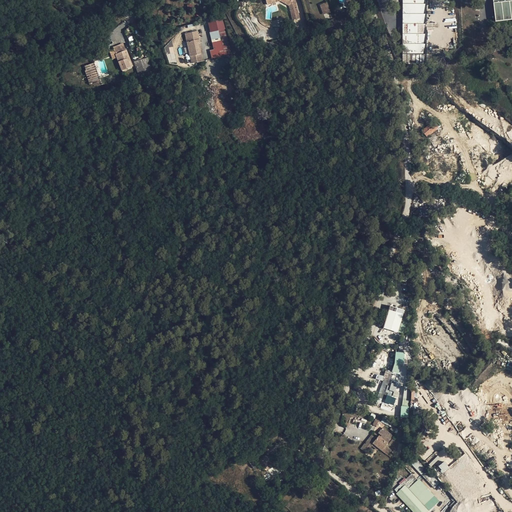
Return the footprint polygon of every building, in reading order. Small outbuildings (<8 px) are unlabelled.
[(425,23),(425,0),(402,0),(402,4),(401,4),(401,9),(402,13),(401,31),(400,28),(397,30),(399,35),(402,38),(402,60),(404,66),(405,40),(406,44),(408,42),(409,44),(409,49),(411,47),(418,48),(424,42),(423,42),(420,42),(420,37),(425,38),(421,33),(423,31),(420,31),(420,25),(425,23)] [(511,0),(497,0),(492,1),(495,25),(511,21),(511,0)] [(327,2),(319,4),(323,15),(330,12),(327,2)] [(300,18),(298,10),(291,12),(294,20),(300,18)] [(210,50),(211,59),(230,55),(223,20),(208,23),(213,49),(210,50)] [(198,30),(186,33),(192,54),(202,51),(201,46),(199,42),(201,41),(198,30)] [(113,47),(114,49),(116,54),(126,50),(123,43),(113,47)] [(126,55),(128,54),(126,50),(116,54),(114,49),(109,51),(112,59),(117,57),(122,71),(133,66),(130,61),(128,61),(126,55)] [(150,76),(153,75),(148,58),(144,59),(150,76)] [(139,78),(150,76),(144,59),(142,59),(144,70),(139,72),(135,61),(134,61),(139,78)] [(144,70),(142,59),(135,61),(139,72),(144,70)] [(100,78),(94,62),(84,67),(89,81),(89,82),(100,78)] [(426,137),(439,128),(435,121),(421,129),(426,137)] [(255,133),(258,139),(264,135),(260,129),(255,133)] [(389,306),(384,328),(399,332),(404,309),(389,306)] [(382,397),(393,401),(395,395),(390,393),(395,371),(391,370),(382,397)] [(384,436),(379,440),(376,446),(380,450),(385,452),(395,436),(384,429),(380,434),(384,436)] [(374,437),(369,446),(374,449),(376,446),(379,440),(374,437)] [(374,449),(369,446),(364,453),(369,456),(374,449)] [(265,456),(259,459),(262,465),(268,462),(265,456)] [(432,467),(440,459),(437,456),(429,464),(432,467)] [(444,461),(438,467),(444,472),(449,466),(444,461)] [(393,490),(412,511),(429,511),(441,502),(419,478),(416,480),(411,474),(393,490)]
